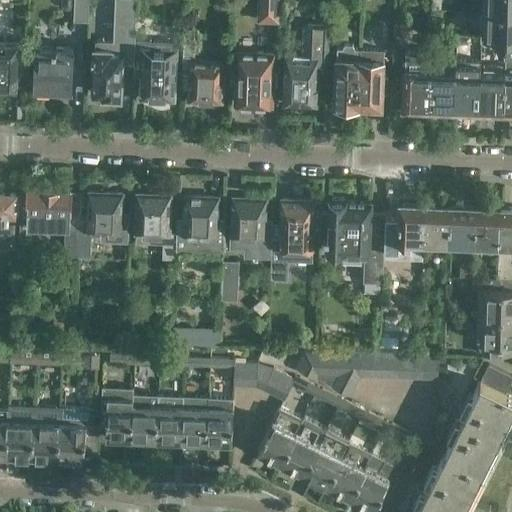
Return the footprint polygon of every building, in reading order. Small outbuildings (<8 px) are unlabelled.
[(89,21),(89,0),(74,0),(74,21),(89,21)] [(134,61),(135,38),(136,0),(117,0),(115,40),(95,39),(95,51),(92,51),(92,54),(95,54),(93,92),(103,92),(103,95),(121,96),(123,55),(133,56),(133,61),(134,61)] [(279,0),(259,0),(259,19),(279,20),(279,0)] [(433,0),(433,9),(442,10),(441,0),(433,0)] [(511,0),(486,0),(486,10),(511,11),(511,0)] [(315,104),(317,70),(326,70),(329,24),(330,23),(332,7),(323,6),(322,23),(310,22),(307,56),(286,56),(284,103),(315,104)] [(511,36),(511,11),(486,10),(485,36),(489,36),(505,36),(511,36)] [(441,22),(432,22),(432,35),(441,36),(441,22)] [(457,43),(457,35),(444,34),(444,42),(457,43)] [(469,43),(468,35),(457,35),(457,43),(469,43)] [(134,76),(142,76),(141,97),(173,98),(175,60),(159,59),(159,60),(144,59),(145,39),(135,38),(134,61),(134,76)] [(0,89),(14,90),(14,88),(17,88),(19,40),(0,39),(0,89)] [(71,90),(73,48),(37,47),(35,89),(71,90)] [(238,84),(237,101),(270,103),(272,54),(239,53),(239,69),(231,69),(230,83),(238,84)] [(358,106),(358,105),(359,59),(355,58),(352,54),(344,53),(341,58),(335,58),(334,105),(358,106)] [(183,57),(183,66),(182,88),(190,89),(189,99),(221,100),(223,61),(207,61),(206,76),(193,76),(194,57),(183,57)] [(359,58),(359,59),(358,105),(362,106),(365,110),(373,110),(373,111),(376,106),(382,106),(382,93),(384,91),(383,91),(386,87),(386,83),(387,75),(383,75),(384,59),(359,58)] [(429,109),(430,70),(405,69),(403,108),(429,109)] [(454,109),(455,71),(430,70),(429,109),(454,109)] [(479,110),(481,72),(455,71),(454,109),(479,110)] [(506,73),(505,73),(481,72),(479,110),(504,111),(504,112),(505,112),(506,73)] [(0,244),(13,245),(15,193),(2,193),(2,189),(0,188),(0,244)] [(21,193),(21,212),(19,244),(30,244),(30,226),(66,226),(65,257),(79,257),(80,220),(80,213),(70,213),(71,191),(28,189),(28,199),(22,199),(22,193),(21,193)] [(89,220),(80,220),(79,257),(91,258),(92,231),(104,231),(103,239),(128,240),(129,214),(121,214),(122,193),(90,192),(89,220)] [(164,257),(175,258),(176,232),(166,232),(167,217),(169,217),(170,195),(138,193),(136,233),(137,233),(137,242),(165,242),(164,257)] [(176,232),(175,258),(177,258),(175,283),(187,284),(188,251),(223,252),(224,218),(217,218),(218,197),(186,195),(184,232),(176,232)] [(272,238),(272,237),(272,223),(265,223),(266,198),(234,197),(232,236),(265,238),(272,238)] [(384,249),(386,211),(386,210),(370,210),(370,202),(360,202),(360,205),(353,205),(354,202),(347,202),(347,201),(344,201),(344,198),(332,198),(332,201),(329,200),(329,212),(321,212),(320,236),(328,236),(327,248),(343,249),(342,257),(365,258),(364,281),(383,281),(384,249)] [(316,223),(313,223),(314,200),(282,199),(280,237),(272,237),(272,238),(271,276),(288,277),(288,258),(291,258),(291,245),(297,246),(297,240),(315,240),(316,223)] [(424,243),(425,204),(400,203),(400,212),(386,211),(385,249),(401,250),(401,242),(424,243)] [(449,244),(450,205),(425,204),(424,243),(449,244)] [(474,245),(476,207),(450,205),(449,244),(474,245)] [(499,246),(501,208),(476,207),(474,245),(499,246)] [(511,208),(501,208),(499,246),(499,266),(511,266),(511,208)] [(221,305),(237,306),(239,257),(223,256),(221,305)] [(422,279),(423,267),(415,266),(413,279),(422,279)] [(460,266),(460,276),(473,277),(473,266),(460,266)] [(511,266),(499,266),(499,277),(511,277),(511,266)] [(431,268),(423,267),(422,279),(423,280),(423,286),(430,286),(431,268)] [(511,277),(499,277),(473,277),(472,293),(479,294),(478,315),(511,315),(511,277)] [(142,339),(144,299),(127,299),(126,338),(142,339)] [(0,333),(13,334),(14,317),(0,315),(0,333)] [(511,315),(478,315),(477,341),(488,341),(487,353),(499,354),(511,354),(511,315)] [(56,336),(71,336),(71,321),(56,320),(56,336)] [(219,346),(220,326),(212,326),(210,337),(181,336),(180,344),(219,346)] [(63,354),(63,363),(63,366),(98,367),(99,359),(95,356),(89,356),(90,347),(64,346),(63,354)] [(360,375),(361,351),(304,349),(295,367),(350,395),(360,375)] [(0,360),(12,361),(12,352),(0,351),(0,360)] [(372,376),(373,351),(361,351),(360,375),(372,376)] [(383,377),(384,352),(373,351),(372,376),(383,377)] [(28,362),(29,353),(12,352),(12,361),(28,362)] [(134,363),(134,353),(111,352),(110,362),(134,363)] [(394,377),(395,352),(384,352),(383,377),(394,377)] [(405,378),(407,353),(395,352),(394,377),(405,378)] [(38,362),(38,353),(29,353),(28,362),(38,362)] [(47,363),(47,354),(38,353),(38,362),(47,363)] [(159,364),(160,354),(134,353),(134,363),(159,364)] [(416,378),(418,353),(407,353),(405,378),(416,378)] [(427,379),(429,354),(418,353),(416,378),(427,379)] [(63,363),(63,354),(47,354),(47,363),(63,363)] [(185,365),(185,355),(160,354),(159,364),(185,365)] [(439,380),(440,355),(440,354),(429,354),(427,379),(439,380)] [(210,366),(210,356),(185,355),(185,365),(210,366)] [(235,367),(236,361),(236,357),(210,356),(210,366),(235,367)] [(246,385),(247,361),(236,361),(235,367),(234,384),(246,385)] [(257,386),(258,362),(247,361),(246,385),(257,386)] [(489,363),(482,379),(506,391),(511,379),(511,375),(506,372),(489,363)] [(273,393),(284,372),(273,367),(263,388),(273,393)] [(284,398),(291,383),(294,377),(284,372),(273,393),(284,398)] [(302,388),(306,380),(295,375),(294,377),(291,383),(302,388)] [(482,379),(482,380),(474,395),(469,393),(460,410),(465,412),(461,421),(456,419),(448,435),(452,438),(438,467),(433,464),(424,481),(429,484),(425,492),(420,490),(411,507),(416,510),(414,511),(466,511),(511,421),(511,395),(505,392),(506,391),(482,379)] [(314,394),(318,386),(306,380),(302,388),(314,394)] [(326,400),(329,392),(318,386),(314,394),(326,400)] [(337,405),(341,397),(329,392),(326,400),(337,405)] [(156,439),(157,404),(158,404),(158,394),(133,393),(133,403),(132,403),(131,438),(135,438),(135,440),(143,440),(143,438),(156,439)] [(207,441),(208,406),(208,396),(183,395),(183,405),(181,440),(185,440),(185,442),(193,442),(194,440),(207,441)] [(349,411),(353,403),(341,397),(337,405),(349,411)] [(131,438),(132,403),(107,402),(106,425),(105,437),(110,437),(110,439),(118,439),(118,437),(131,438)] [(360,417),(364,409),(353,403),(349,411),(360,417)] [(0,452),(7,453),(9,419),(9,405),(0,404),(0,452)] [(183,405),(158,404),(157,404),(156,439),(160,439),(160,441),(168,441),(168,439),(181,440),(183,405)] [(33,454),(35,420),(35,406),(9,405),(9,419),(7,453),(33,454)] [(59,455),(61,407),(35,406),(35,420),(33,454),(59,455)] [(232,442),(234,407),(208,406),(207,441),(210,441),(210,443),(218,443),(219,441),(232,442)] [(281,460),(296,430),(302,418),(279,406),(257,449),(281,460)] [(95,409),(61,407),(59,455),(85,456),(86,450),(87,450),(87,441),(86,441),(87,424),(95,424),(95,409)] [(372,423),(376,415),(364,409),(360,417),(372,423)] [(384,429),(388,421),(376,415),(372,423),(384,429)] [(395,434),(399,426),(388,421),(384,429),(395,434)] [(407,440),(411,432),(399,426),(395,434),(407,440)] [(319,442),(296,430),(281,460),(304,472),(319,442)] [(351,496),(373,453),(349,441),(343,453),(328,484),(351,496)] [(328,484),(343,453),(319,442),(304,472),(328,484)] [(375,507),(390,476),(396,464),(373,453),(351,496),(375,507)]
